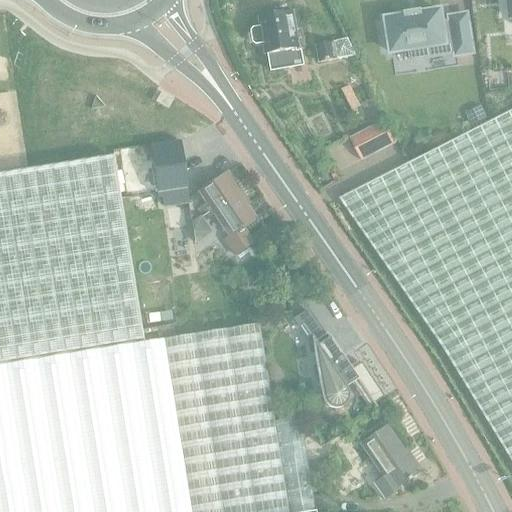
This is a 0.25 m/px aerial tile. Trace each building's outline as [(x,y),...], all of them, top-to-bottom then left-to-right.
[(301,48),(304,48),(301,32),(295,33),(292,12),(280,14),(275,11),(265,13),(263,18),(260,18),(262,27),(255,29),(253,33),(254,43),(258,45),(265,44),(267,54),(269,54),(272,72),(304,66),(301,48)] [(387,26),(383,27),(386,48),(391,47),(392,54),(409,51),(411,61),(430,58),(428,48),(454,44),(456,54),(456,55),(472,53),(466,15),(450,18),(451,21),(442,23),(440,11),(420,14),(420,12),(406,15),(406,17),(386,20),(387,26)] [(320,62),(336,60),(333,43),(317,46),(320,62)] [(161,92),(155,102),(167,109),(173,99),(161,92)] [(471,125),(487,118),(481,106),(466,114),(471,125)] [(511,110),(341,198),(447,350),(511,459),(511,110)] [(363,160),(397,142),(386,121),(352,139),(363,160)] [(179,141),(148,146),(156,193),(160,193),(163,208),(189,204),(186,189),(187,189),(179,141)] [(112,157),(0,175),(0,365),(143,343),(141,335),(141,330),(112,157)] [(224,176),(207,188),(200,193),(206,203),(198,209),(205,220),(214,213),(229,235),(223,240),(235,257),(255,243),(244,228),(255,220),(224,176)] [(200,216),(190,223),(194,246),(212,233),(200,216)] [(0,511),(305,511),(314,511),(315,510),(299,418),(274,422),(258,325),(143,343),(0,365),(0,511)] [(174,338),(172,325),(156,328),(157,333),(158,341),(174,338)] [(343,406),(346,403),(348,399),(348,395),(347,391),(345,387),(352,383),(369,407),(384,397),(362,364),(352,370),(328,335),(317,342),(314,337),(312,339),(315,354),(322,398),(323,401),(325,404),(328,407),(331,408),(335,409),(339,408),(343,406)] [(407,458),(407,457),(385,426),(360,443),(383,477),(373,483),(384,499),(400,488),(398,486),(420,471),(410,456),(407,458)]
